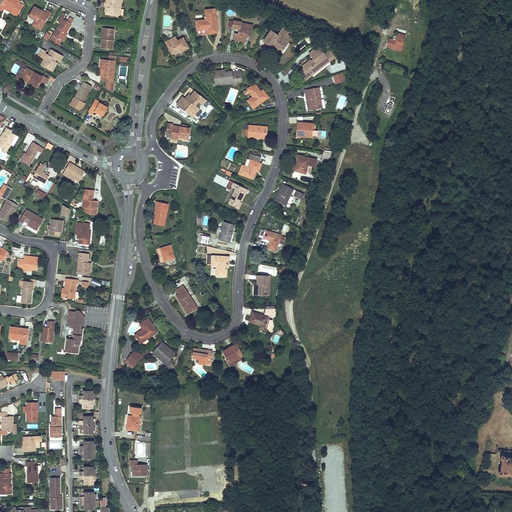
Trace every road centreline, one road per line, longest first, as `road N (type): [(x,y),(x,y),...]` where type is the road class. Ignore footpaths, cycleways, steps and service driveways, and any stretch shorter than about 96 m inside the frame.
road 1 (residential): [(154,146),(155,115),(181,77),(228,58),(257,67),(274,85),(280,147),(244,241),(236,323),(223,335),(189,333),(157,294),(140,236),(147,191)]
road 2 (tertiary): [(128,193),(108,384)]
road 3 (residential): [(108,384),(75,377),(68,384),(70,511)]
road 4 (residential): [(32,125),(59,81),(86,59),(88,17),(59,0)]
road 5 (tertiary): [(139,157),(154,0)]
road 6 (tertiary): [(149,0),(125,153)]
road 7 (residential): [(0,310),(32,312),(48,296),(51,252),(12,237)]
road 8 (tertiary): [(108,384),(111,460),(134,511)]
